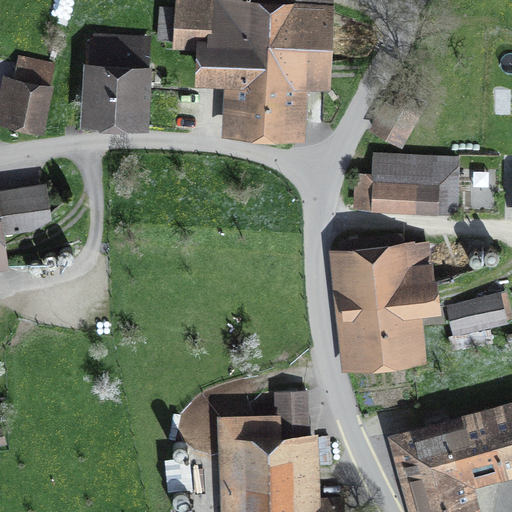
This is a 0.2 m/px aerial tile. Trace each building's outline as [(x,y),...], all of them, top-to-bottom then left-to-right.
[(162,7),(160,35),(204,38),(201,75),(241,77),(239,98),(230,98),(229,123),(291,126),(293,80),(324,82),(328,0),(179,0),(179,8),(162,7)] [(141,36),(97,34),(97,42),(88,41),(87,63),(96,63),(93,117),(137,120),(141,36)] [(47,92),(52,66),(19,59),(13,85),(4,83),(0,101),(0,118),(33,125),(41,91),(47,92)] [(424,105),(405,94),(397,109),(389,104),(374,131),(401,145),(424,105)] [(458,158),(377,154),(376,175),(359,174),(357,203),(457,209),(458,158)] [(0,224),(32,220),(43,212),(39,186),(0,190),(0,224)] [(408,310),(452,306),(458,305),(454,275),(432,281),(427,245),(401,247),(400,236),(342,242),(354,359),(412,353),(408,310)] [(452,306),(456,326),(501,316),(497,296),(458,305),(452,306)] [(340,511),(341,501),(314,501),(312,438),(307,439),(305,391),(274,392),(276,440),(222,442),(225,511),(340,511)] [(511,405),(400,437),(420,511),(470,511),(462,482),(511,467),(511,405)]
